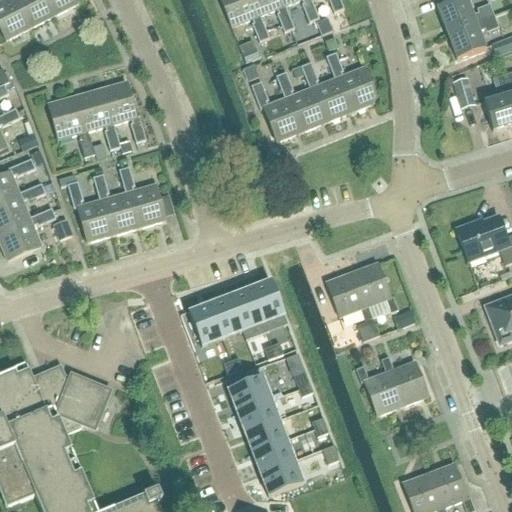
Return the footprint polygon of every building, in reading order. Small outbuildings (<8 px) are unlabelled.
[(0,34),(6,46),(30,33),(13,0),(11,2),(0,7),(0,34)] [(30,33),(54,21),(43,0),(9,0),(11,2),(13,0),(30,33)] [(43,0),(54,21),(78,9),(73,0),(43,0)] [(257,23),(248,0),(218,0),(231,32),(253,24),(254,28),(252,28),(260,47),(270,43),(261,21),(257,23)] [(277,0),(248,0),(257,23),(261,21),(278,15),(280,18),(278,19),(285,38),(295,34),(287,11),(282,13),(277,0)] [(306,0),(277,0),(282,13),(287,11),(303,5),(304,8),(302,9),(310,28),(320,24),(311,1),(308,3),(306,0)] [(306,0),(308,3),(311,1),(314,0),(327,0),(334,18),(344,14),(338,0),(306,0)] [(437,11),(447,37),(494,19),(490,8),(477,13),(479,16),(472,19),(465,1),(437,11)] [(511,12),(508,4),(496,9),(502,22),(511,17),(511,12)] [(494,19),(447,37),(458,64),(485,54),(478,36),(485,33),(486,36),(498,32),(494,19)] [(511,40),(491,49),(495,59),(511,52),(511,40)] [(324,61),(333,83),(338,82),(351,117),(377,107),(363,72),(342,80),(340,77),(342,76),(335,57),(324,61)] [(299,71),(308,93),(312,92),(326,127),(351,117),(338,82),(333,83),(316,90),(315,87),(317,86),(309,67),(299,71)] [(511,76),(503,79),(511,108),(511,76)] [(274,81),(283,103),(287,102),(301,137),(326,127),(312,92),(308,93),(291,100),(290,96),(292,96),(285,77),(274,81)] [(511,129),(511,108),(503,79),(491,83),(495,95),(499,94),(501,101),(483,107),(492,136),(511,129)] [(465,84),(452,88),(460,113),(473,109),(465,84)] [(287,102),(283,103),(267,110),(266,106),(268,105),(261,86),(250,90),(259,113),(262,112),(276,147),(301,137),(287,102)] [(126,87),(100,95),(110,130),(114,129),(131,124),(132,128),(130,129),(136,148),(146,145),(139,121),(136,122),(126,87)] [(0,102),(8,98),(3,88),(0,90),(0,102)] [(100,95),(74,102),(84,138),(88,136),(105,132),(106,136),(105,136),(110,156),(121,153),(114,129),(110,130),(100,95)] [(84,138),(74,102),(48,109),(58,145),(80,139),(81,143),(79,143),(84,163),(95,160),(88,136),(84,138)] [(0,155),(6,152),(0,138),(0,130),(1,130),(2,132),(20,123),(15,113),(0,120),(0,155)] [(0,180),(0,210),(20,202),(18,199),(11,182),(15,180),(16,182),(35,175),(31,164),(7,174),(9,177),(0,180)] [(129,197),(139,233),(165,226),(155,190),(136,195),(130,172),(119,175),(126,198),(129,197)] [(103,205),(113,240),(139,233),(129,197),(126,198),(109,203),(107,199),(109,199),(104,179),(93,182),(100,206),(103,205)] [(77,213),(87,248),(113,240),(103,205),(100,206),(83,211),(82,207),(83,206),(78,187),(67,190),(74,214),(77,213)] [(0,210),(0,239),(30,227),(29,223),(23,209),(45,199),(41,189),(18,199),(20,202),(0,210)] [(30,227),(0,239),(0,250),(7,266),(41,252),(33,233),(56,224),(51,214),(29,223),(30,227)] [(498,255),(504,270),(511,267),(511,239),(505,242),(497,221),(473,230),(472,228),(455,234),(467,266),(498,255)] [(50,254),(29,260),(32,271),(54,265),(50,254)] [(377,269),(352,278),(365,313),(368,312),(386,305),(391,319),(398,316),(393,302),(390,303),(377,269)] [(365,313),(352,278),(326,288),(339,323),(361,315),(366,328),(373,325),(368,312),(365,313)] [(270,286),(249,294),(266,337),(286,329),(270,286)] [(249,294),(229,301),(242,336),(241,337),(245,345),(266,337),(249,294)] [(511,300),(485,312),(499,349),(511,343),(511,300)] [(229,301),(208,309),(222,344),(241,337),(242,336),(229,301)] [(208,309),(188,317),(201,352),(222,344),(208,309)] [(278,347),(271,350),(275,362),(282,359),(278,347)] [(271,350),(263,353),(267,365),(275,362),(271,350)] [(381,365),(386,379),(389,377),(402,412),(428,402),(415,367),(393,376),(388,362),(381,365)] [(238,363),(230,366),(234,377),(242,374),(238,363)] [(230,366),(223,369),(227,380),(234,377),(230,366)] [(389,377),(386,379),(368,385),(363,372),(356,375),(361,388),(364,387),(377,422),(402,412),(389,377)] [(158,511),(157,506),(162,504),(158,494),(114,511),(86,511),(87,511),(92,510),(78,478),(73,480),(64,459),(69,457),(63,441),(81,433),(83,428),(93,432),(107,397),(69,382),(66,381),(60,383),(56,381),(53,380),(51,374),(32,382),(29,374),(17,379),(15,374),(0,380),(0,498),(5,511),(8,511),(35,501),(39,511),(158,511)] [(304,375),(292,379),(298,394),(309,390),(304,375)] [(261,382),(227,395),(235,416),(270,403),(261,382)] [(309,390),(298,394),(301,402),(312,397),(309,390)] [(270,403),(235,416),(243,438),(278,424),(270,403)] [(322,422),(311,427),(314,434),(325,430),(322,422)] [(278,424),(243,438),(251,459),(286,445),(278,424)] [(325,430),(314,434),(316,442),(328,438),(325,430)] [(286,445),(251,459),(259,480),(294,467),(286,445)] [(333,450),(321,454),(327,469),(338,465),(333,450)] [(294,467),(259,480),(267,502),(302,488),(294,467)] [(454,469),(429,479),(441,511),(445,511),(462,506),(464,511),(473,511),(470,503),(467,504),(454,469)] [(441,511),(429,479),(402,489),(411,511),(441,511)]
